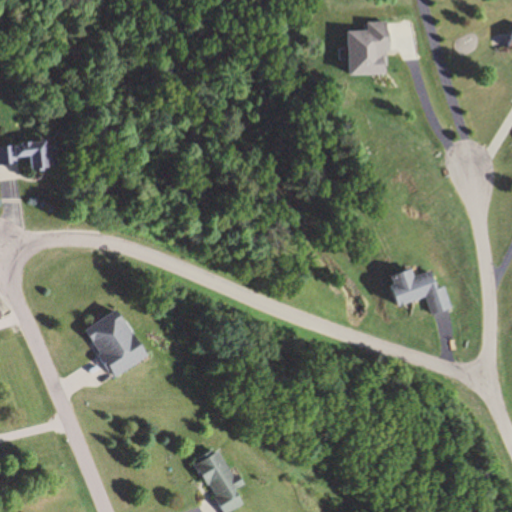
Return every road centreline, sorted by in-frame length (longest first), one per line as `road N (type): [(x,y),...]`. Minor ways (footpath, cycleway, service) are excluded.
road 1 (residential): [(103,511),(10,280),(12,258),(56,238),(104,242),(206,280)]
road 2 (residential): [(511,450),(500,418),(456,378),(206,280)]
road 3 (residential): [(470,170),(485,285),(486,350),(475,395)]
